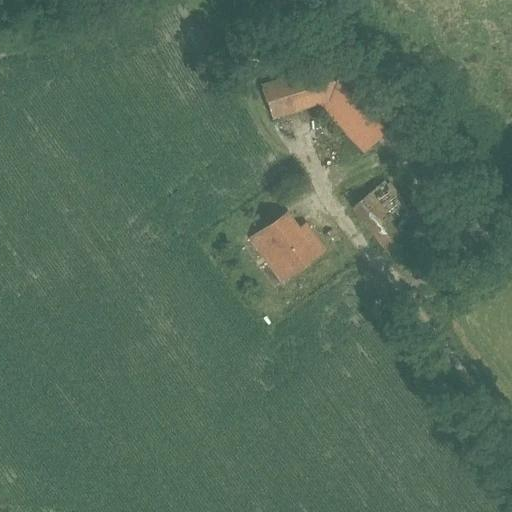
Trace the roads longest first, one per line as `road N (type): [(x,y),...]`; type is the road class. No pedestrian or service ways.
road 1 (track): [(411,307),(288,150),(191,0)]
road 2 (track): [(511,236),(411,307),(511,429)]
